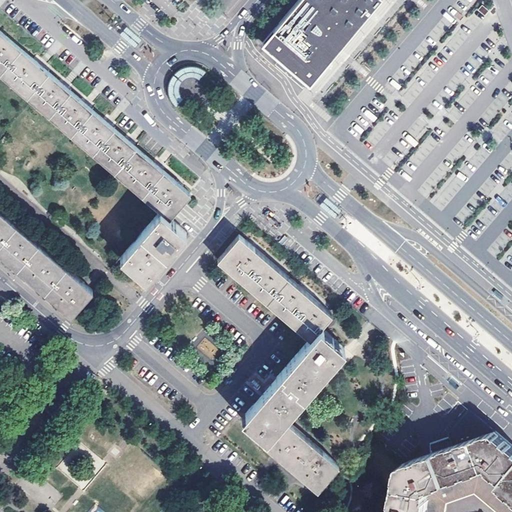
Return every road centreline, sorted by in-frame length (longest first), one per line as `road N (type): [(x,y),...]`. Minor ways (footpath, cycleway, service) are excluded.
road 1 (secondary): [(511,342),(305,165)]
road 2 (residential): [(43,20),(134,94),(135,114),(192,164)]
road 3 (residential): [(203,287),(256,331),(262,348),(187,436)]
road 4 (secondary): [(358,250),(511,382)]
road 5 (residential): [(368,281),(383,309),(511,417)]
road 6 (tertiary): [(180,266),(122,333),(94,345)]
